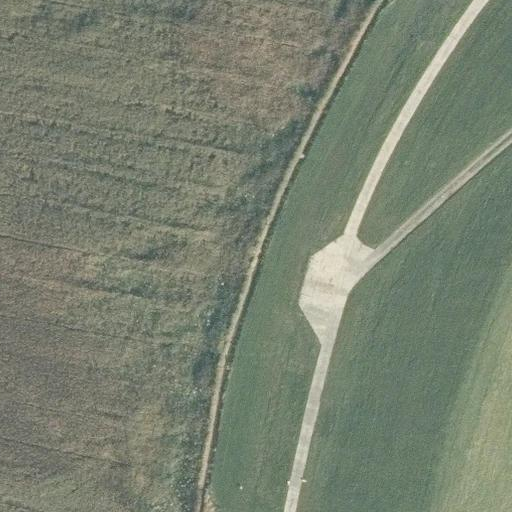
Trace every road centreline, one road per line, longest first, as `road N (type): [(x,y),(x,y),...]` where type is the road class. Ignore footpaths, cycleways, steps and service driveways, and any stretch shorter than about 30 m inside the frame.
road 1 (track): [(291,511),(352,231),(393,138),(483,0)]
road 2 (track): [(511,139),(337,292)]
